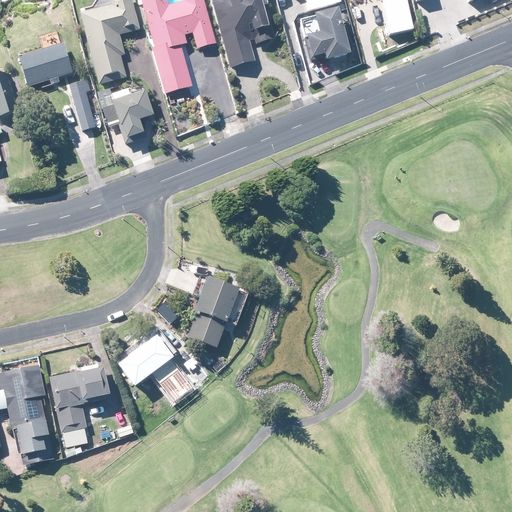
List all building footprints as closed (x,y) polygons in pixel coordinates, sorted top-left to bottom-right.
[(138,29),(129,0),(108,0),(110,5),(81,13),(78,14),(97,85),(125,77),(119,55),(123,54),(118,35),(120,34),(138,29)] [(189,34),(193,50),(211,45),(198,0),(178,0),(180,3),(173,5),(164,8),(162,0),(136,0),(146,33),(146,36),(150,50),(148,51),(160,96),(163,95),(187,88),(176,47),(182,45),(180,37),(189,34)] [(209,0),(228,67),(253,61),(247,41),(253,39),(254,43),(273,38),(265,11),(267,10),(263,0),(209,0)] [(338,3),(336,0),(303,0),(306,10),(338,3)] [(377,0),(385,36),(410,31),(403,0),(377,0)] [(322,34),(310,37),(315,58),(324,56),(326,63),(357,56),(345,8),(317,15),(322,34)] [(25,87),(70,73),(61,43),(16,57),(25,87)] [(0,115),(6,113),(21,108),(10,74),(4,75),(0,76),(0,115)] [(81,131),(94,127),(84,91),(88,90),(86,80),(68,85),(81,131)] [(151,120),(142,95),(141,91),(108,102),(118,129),(123,145),(145,137),(140,121),(141,120),(142,122),(145,122),(151,120)] [(45,97),(34,100),(37,109),(48,105),(45,97)] [(235,289),(207,279),(203,278),(197,295),(191,311),(195,312),(186,337),(214,348),(222,327),(223,324),(222,323),(235,289)] [(190,386),(169,359),(176,353),(160,331),(115,365),(131,386),(152,370),(174,399),(190,386)] [(210,367),(214,363),(202,351),(197,356),(210,367)] [(22,465),(24,465),(52,459),(47,434),(45,435),(37,396),(43,395),(36,365),(30,366),(9,371),(0,372),(0,409),(1,409),(6,408),(11,436),(16,455),(20,455),(22,465)] [(82,428),(85,428),(80,403),(107,397),(101,366),(76,371),(71,372),(46,377),(53,409),(54,408),(59,433),(62,432),(65,447),(86,443),(82,428)]
